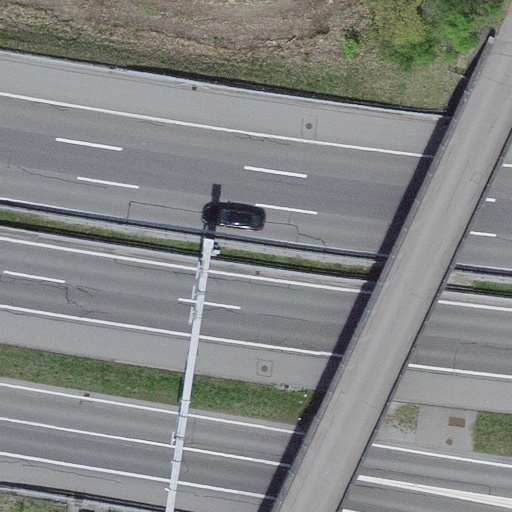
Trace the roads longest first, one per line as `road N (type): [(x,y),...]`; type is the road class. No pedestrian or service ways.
road 1 (motorway): [(0,270),(511,342)]
road 2 (motorway): [(511,218),(0,147)]
road 3 (motorway): [(0,415),(233,439),(511,482)]
road 4 (track): [(511,64),(306,511)]
road 5 (motorway): [(0,420),(445,511)]
